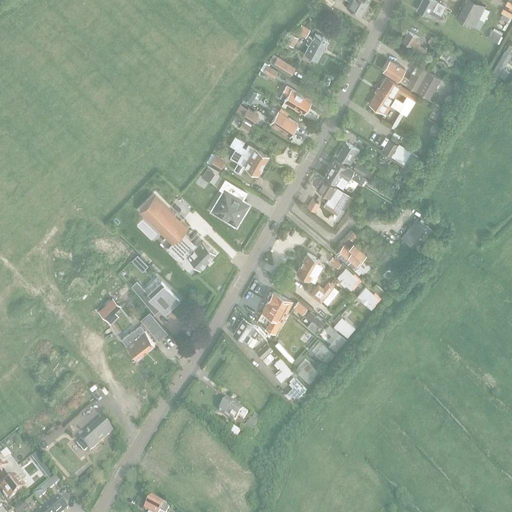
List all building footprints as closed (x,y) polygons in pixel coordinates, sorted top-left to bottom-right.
[(361,16),(368,3),(362,0),(347,0),(349,1),(346,7),(361,16)] [(423,0),(417,12),(440,23),(443,18),(433,14),(438,3),(432,0),(423,0)] [(466,0),(457,20),(475,28),(485,7),(471,0),(466,0)] [(296,32),(305,37),(310,28),(301,23),(297,29),(293,27),(290,33),(285,42),(293,46),(298,37),(294,35),(296,32)] [(497,42),(501,34),(492,29),(488,37),(497,42)] [(416,49),(423,54),(427,49),(419,44),(422,40),(408,32),(402,42),(415,51),(416,49)] [(317,60),(328,40),(316,33),(313,38),(308,35),(306,39),(307,39),(306,43),(310,45),(305,53),(317,60)] [(422,66),(428,70),(438,52),(432,49),(422,66)] [(277,56),(273,54),(268,61),(272,64),(290,76),(295,67),(277,56)] [(511,57),(507,54),(498,70),(504,73),(509,63),(511,65),(511,62),(511,60),(511,57)] [(404,86),(407,81),(399,77),(402,71),(388,63),(382,72),(404,86)] [(260,71),(272,78),(276,72),(264,65),(260,71)] [(407,81),(404,86),(426,99),(438,80),(416,67),(407,81)] [(406,97),(409,92),(386,78),(369,105),(386,115),(391,106),(400,112),(404,104),(394,98),(398,91),(406,97)] [(283,101),(303,113),(310,100),(286,85),(282,92),(287,95),(283,101)] [(251,88),(246,96),(253,100),(258,93),(251,88)] [(248,106),(247,108),(240,103),(237,109),(243,114),(241,117),(251,124),(258,114),(248,106)] [(286,116),(289,112),(280,107),(279,110),(278,109),(269,123),(289,136),(297,123),(286,116)] [(238,127),(246,132),(250,126),(241,121),(238,127)] [(427,137),(420,133),(415,142),(422,146),(427,137)] [(234,149),(262,166),(268,156),(235,136),(229,145),(235,148),(234,149)] [(381,150),(395,159),(402,148),(396,144),(398,141),(390,136),(381,150)] [(336,154),(348,163),(357,150),(344,141),(336,154)] [(257,174),(262,166),(234,149),(229,157),(257,174)] [(215,153),(214,155),(211,153),(208,157),(212,159),(209,164),(218,170),(225,159),(215,153)] [(345,165),(345,166),(334,159),(323,176),(342,188),(353,170),(345,165)] [(352,168),(363,175),(367,168),(357,161),(352,168)] [(375,174),(368,170),(365,175),(372,179),(375,174)] [(323,206),(336,215),(348,196),(322,178),(315,188),(328,197),(324,203),(325,203),(323,206)] [(246,192),(225,180),(220,188),(224,191),(217,202),(224,207),(219,215),(229,220),(232,215),(239,220),(245,209),(243,208),(246,203),(241,200),(246,192)] [(154,195),(138,211),(171,243),(172,242),(181,232),(186,227),(154,195)] [(360,197),(356,202),(362,206),(365,201),(360,197)] [(308,209),(313,212),(319,203),(314,200),(308,209)] [(400,238),(415,249),(430,231),(414,219),(400,238)] [(178,248),(171,254),(189,271),(195,264),(200,269),(215,253),(202,240),(196,247),(181,232),(172,242),(178,248)] [(355,265),(365,253),(353,243),(348,248),(343,244),(336,252),(347,262),(349,260),(355,265)] [(295,272),(314,283),(324,265),(318,262),(319,260),(306,252),(295,272)] [(131,260),(135,264),(141,258),(137,254),(131,260)] [(131,285),(154,313),(160,308),(161,309),(162,309),(165,306),(166,308),(168,310),(178,300),(179,300),(161,281),(148,293),(136,280),(131,285)] [(316,285),(310,293),(320,302),(326,294),(316,285)] [(269,298),(262,311),(272,317),(265,328),(275,333),(292,302),(273,291),(272,293),(269,292),(267,296),(269,298)] [(292,306),(301,313),(305,308),(297,301),(292,306)] [(309,310),(305,315),(317,325),(316,326),(318,328),(324,322),(320,318),(320,317),(316,314),(314,314),(309,310)] [(241,340),(252,346),(256,339),(255,338),(259,332),(254,327),(241,319),(232,335),(241,340)] [(113,328),(122,340),(127,336),(118,324),(113,328)] [(335,329),(327,338),(330,341),(328,344),(336,351),(346,338),(335,329)] [(144,332),(139,336),(134,330),(129,334),(134,340),(125,347),(136,360),(154,345),(144,332)] [(267,342),(256,352),(262,358),(269,352),(275,358),(278,354),(267,342)] [(323,343),(318,348),(323,353),(320,357),(325,363),(334,353),(323,343)] [(303,366),(296,372),(308,383),(318,371),(313,366),(308,371),(303,366)] [(306,387),(295,377),(291,381),(295,385),(286,393),(293,400),(306,387)] [(237,416),(243,420),(247,413),(226,399),(219,410),(234,420),(237,416)] [(79,439),(89,451),(106,436),(105,436),(111,430),(101,419),(79,439)] [(18,465),(10,455),(5,459),(0,453),(0,470),(3,468),(7,473),(18,465)] [(20,479),(25,475),(18,465),(7,473),(11,479),(0,487),(4,491),(2,492),(6,497),(7,496),(9,498),(25,486),(20,479)] [(32,495),(37,500),(59,481),(55,475),(32,495)] [(158,511),(160,510),(162,511),(165,511),(168,507),(164,504),(165,503),(149,495),(142,508),(148,511),(147,511),(158,511)] [(62,511),(67,508),(57,496),(38,511),(62,511)] [(16,510),(17,511),(24,511),(29,508),(25,502),(16,510)]
